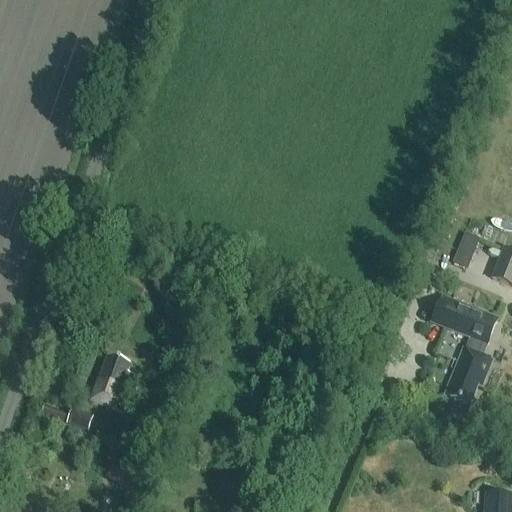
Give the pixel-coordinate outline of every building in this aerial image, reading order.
[(455,263),(470,269),(483,240),(467,234),(455,263)] [(433,248),(427,245),(419,266),(425,268),(429,270),(437,249),(433,248)] [(511,289),(511,253),(504,251),(491,281),(511,289)] [(489,361),(484,360),(499,320),(441,298),(430,326),(468,341),(464,352),(463,352),(450,390),(454,391),(452,398),(468,404),(470,398),(475,400),(489,361)] [(128,374),(131,366),(108,359),(93,404),(121,414),(134,376),(128,374)] [(165,384),(168,374),(156,370),(153,380),(165,384)] [(50,398),(62,404),(66,396),(54,390),(50,398)] [(41,416),(67,426),(71,413),(45,403),(41,416)] [(75,410),(69,426),(89,433),(95,418),(75,410)] [(82,449),(86,437),(70,431),(65,442),(82,449)] [(144,479),(117,462),(107,478),(134,495),(144,479)] [(510,511),(511,503),(486,501),(485,511),(510,511)]
